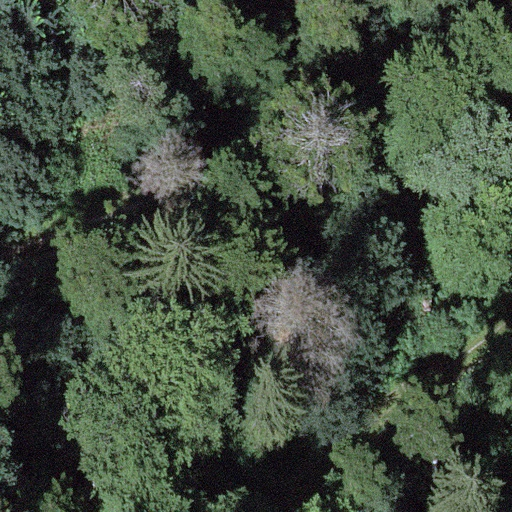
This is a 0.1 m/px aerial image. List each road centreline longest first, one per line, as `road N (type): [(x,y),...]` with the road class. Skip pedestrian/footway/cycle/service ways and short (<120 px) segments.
road 1 (track): [(0,268),(434,101),(511,63)]
road 2 (motorway): [(511,403),(181,0)]
road 3 (motorway): [(0,248),(215,511)]
road 4 (track): [(511,322),(253,511)]
